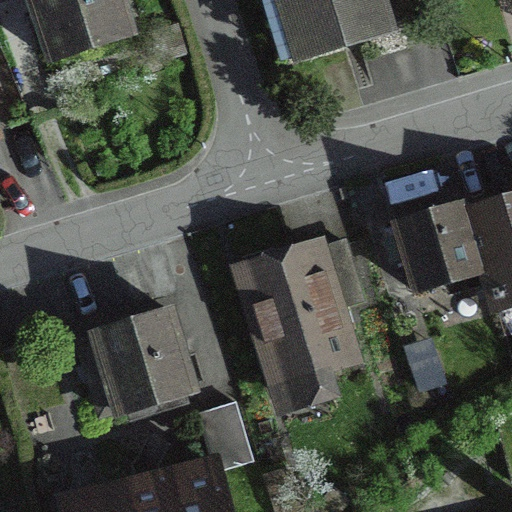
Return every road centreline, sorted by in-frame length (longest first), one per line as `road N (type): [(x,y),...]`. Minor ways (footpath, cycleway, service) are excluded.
road 1 (residential): [(0,265),(263,184)]
road 2 (residential): [(263,184),(511,108)]
road 3 (residential): [(196,0),(263,184)]
